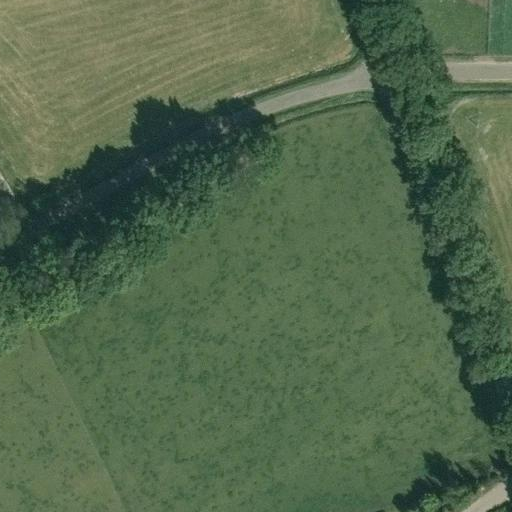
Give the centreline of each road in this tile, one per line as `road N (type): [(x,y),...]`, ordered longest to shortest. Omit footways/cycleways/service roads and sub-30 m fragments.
road 1 (unclassified): [(0,252),(234,119),(399,73)]
road 2 (unclassified): [(511,407),(399,73)]
